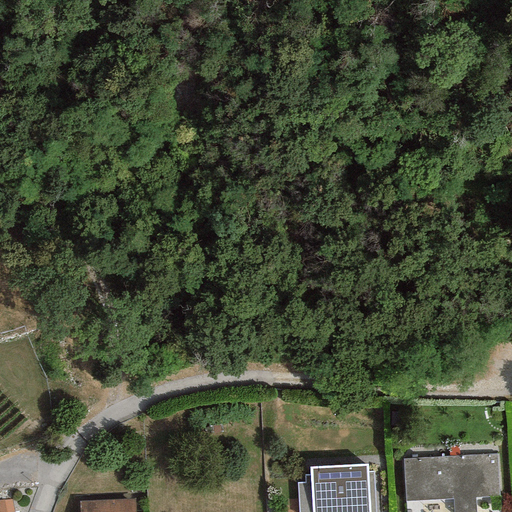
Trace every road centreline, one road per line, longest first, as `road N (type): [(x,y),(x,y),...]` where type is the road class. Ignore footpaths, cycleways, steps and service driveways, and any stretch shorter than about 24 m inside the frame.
road 1 (residential): [(40,511),(98,419),(123,402),(191,385),(309,373),(511,370)]
road 2 (track): [(123,402),(125,345),(100,271),(0,164)]
